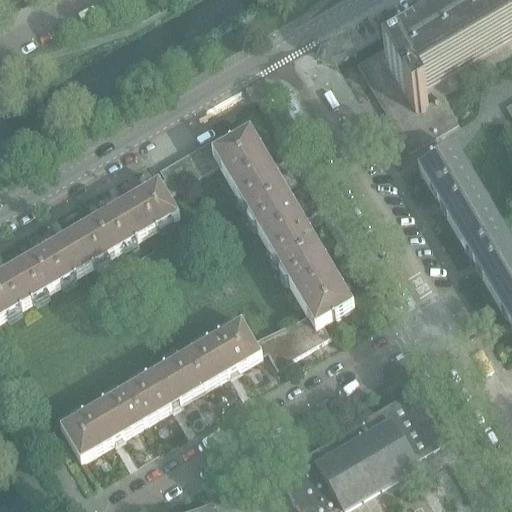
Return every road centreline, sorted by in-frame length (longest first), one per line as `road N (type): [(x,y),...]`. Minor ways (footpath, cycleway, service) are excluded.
road 1 (residential): [(112,511),(441,318)]
road 2 (unclassified): [(0,211),(279,46)]
road 3 (residential): [(441,318),(279,46)]
road 4 (residential): [(511,438),(441,318)]
